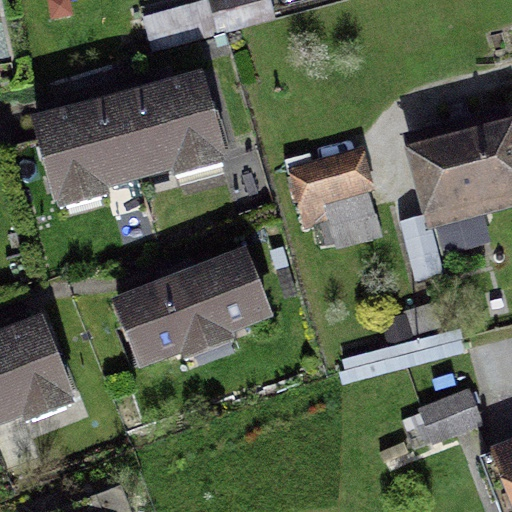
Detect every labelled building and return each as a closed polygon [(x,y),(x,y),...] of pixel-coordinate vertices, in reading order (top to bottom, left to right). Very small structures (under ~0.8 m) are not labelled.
[(263,0),(216,0),(144,16),(151,46),(268,20),(263,0)] [(199,83),(117,106),(137,177),(219,153),(199,83)] [(59,199),(137,177),(117,106),(38,129),(59,199)] [(511,135),(421,159),(442,238),(511,220),(511,135)] [(368,160),(299,179),(310,223),(380,204),(368,160)] [(244,261),(112,312),(134,371),(267,320),(244,261)] [(47,321),(0,337),(0,423),(75,397),(47,321)] [(469,391),(420,410),(435,446),(483,428),(469,391)]
